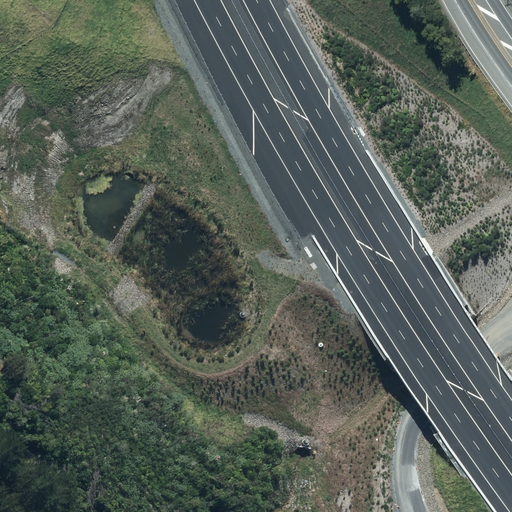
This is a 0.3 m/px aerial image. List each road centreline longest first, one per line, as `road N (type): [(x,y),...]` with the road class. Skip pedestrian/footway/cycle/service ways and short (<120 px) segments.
road 1 (motorway): [(511,493),(411,350),(209,0)]
road 2 (motorway): [(259,0),(325,121),(511,408)]
road 3 (track): [(511,325),(414,423),(404,470),(417,511)]
